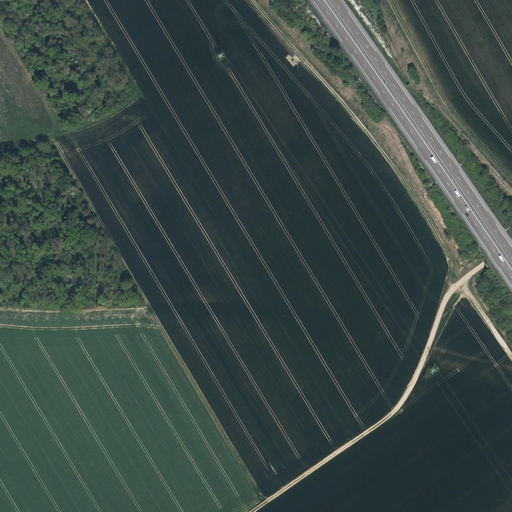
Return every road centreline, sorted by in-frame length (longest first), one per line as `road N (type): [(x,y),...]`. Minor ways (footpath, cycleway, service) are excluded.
road 1 (track): [(251,511),(390,415),(450,289),(511,245)]
road 2 (track): [(234,0),(287,64),(358,122),(463,281)]
road 3 (motorway): [(318,0),(511,278)]
road 4 (motorway): [(511,254),(334,0)]
road 5 (track): [(401,0),(447,109),(511,190)]
